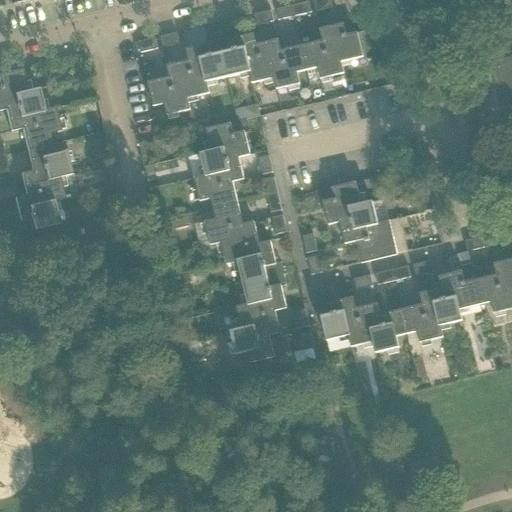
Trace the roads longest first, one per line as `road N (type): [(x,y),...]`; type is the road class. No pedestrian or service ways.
road 1 (residential): [(135,212),(90,27)]
road 2 (residential): [(281,153),(440,116)]
road 3 (residential): [(440,116),(372,0)]
